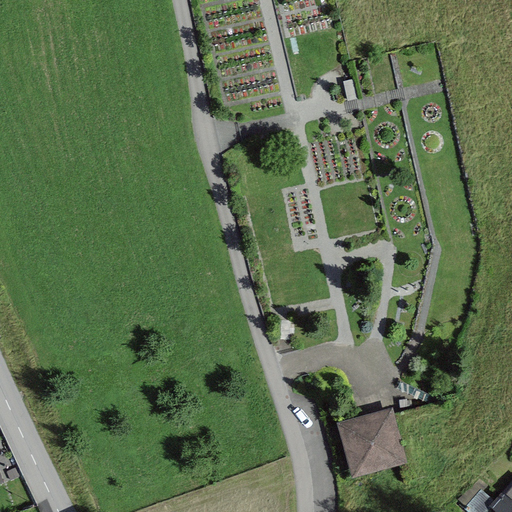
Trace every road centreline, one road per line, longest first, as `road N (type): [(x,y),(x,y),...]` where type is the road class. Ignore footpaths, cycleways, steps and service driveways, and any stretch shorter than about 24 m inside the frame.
road 1 (unclassified): [(187,0),(246,283),(287,406),(304,511)]
road 2 (residential): [(0,377),(58,511)]
